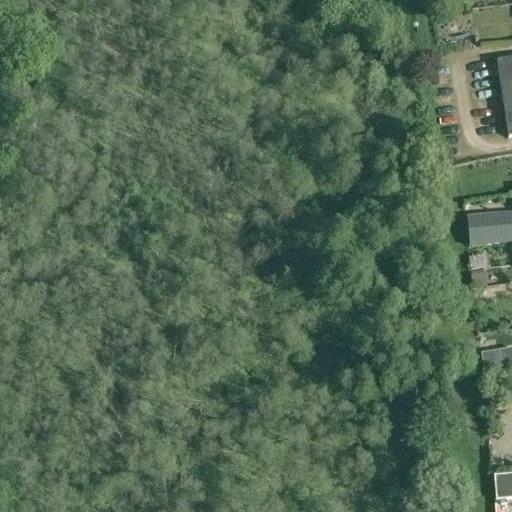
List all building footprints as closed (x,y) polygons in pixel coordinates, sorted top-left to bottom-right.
[(511,59),(497,62),(500,83),(505,116),(508,138),(511,137),(511,59)] [(511,214),(467,218),(470,247),(511,243),(511,214)] [(468,257),(470,269),(489,267),(487,254),(468,256),(468,257)] [(470,274),(472,290),(486,287),(484,274),(483,275),(482,272),(470,274)] [(511,346),(497,349),(500,366),(511,363),(511,346)] [(511,476),(494,478),(496,502),(511,500),(511,476)]
